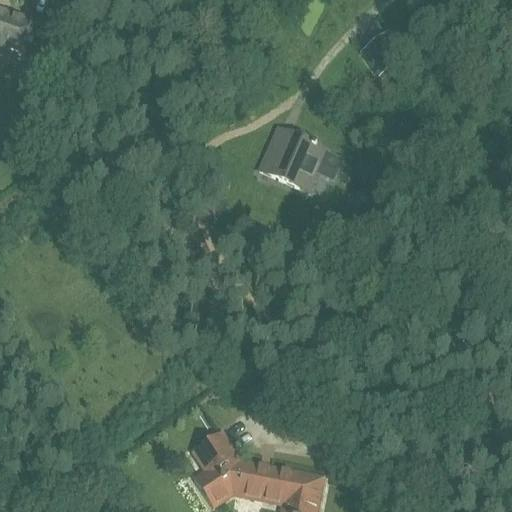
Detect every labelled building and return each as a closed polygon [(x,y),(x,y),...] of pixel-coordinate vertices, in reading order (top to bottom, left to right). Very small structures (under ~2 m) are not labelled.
[(0,10),(0,53),(27,63),(42,19),(27,14),(24,23),(20,22),(11,19),(12,15),(0,10)] [(409,56),(390,32),(360,55),(378,79),(409,56)] [(50,49),(43,68),(62,74),(71,48),(55,43),(53,49),(50,49)] [(305,177),(317,182),(319,178),(332,184),(343,161),(329,155),(330,153),(315,146),(317,140),(299,132),(296,138),(293,137),(289,145),(274,139),(266,158),(260,173),(299,190),(305,177)] [(315,511),(322,481),(276,472),(242,465),(223,435),(190,456),(203,474),(192,481),(211,511),(234,496),(262,502),(290,507),(288,511),(315,511)] [(0,468),(0,484),(8,477),(0,468)]
